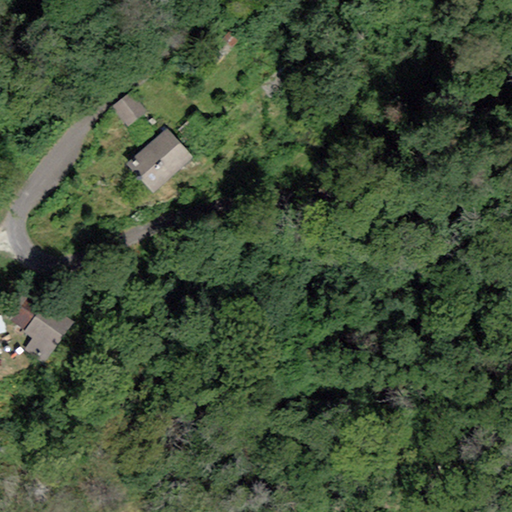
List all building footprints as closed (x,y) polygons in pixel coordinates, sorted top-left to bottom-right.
[(244,37),(233,27),(222,40),(233,49),(244,37)] [(131,93),(112,108),(128,128),(147,113),(131,93)] [(166,129),(127,164),(155,195),(194,160),(166,129)] [(23,289),(3,317),(26,333),(45,305),(23,289)] [(26,333),(24,334),(33,340),(24,352),(46,367),(75,326),(45,305),(26,333)]
